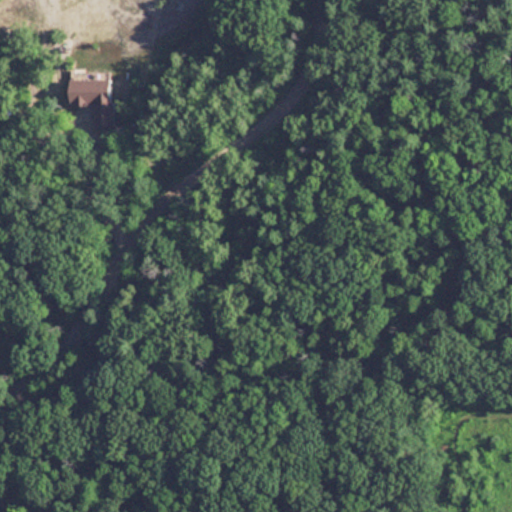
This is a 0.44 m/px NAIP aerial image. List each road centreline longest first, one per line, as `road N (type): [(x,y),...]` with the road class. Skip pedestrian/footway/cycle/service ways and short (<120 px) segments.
road 1 (residential): [(116,265),(161,210),(292,94),(320,46),(322,0)]
road 2 (residential): [(0,415),(28,398),(70,350),(116,265)]
road 3 (residential): [(0,142),(106,47)]
